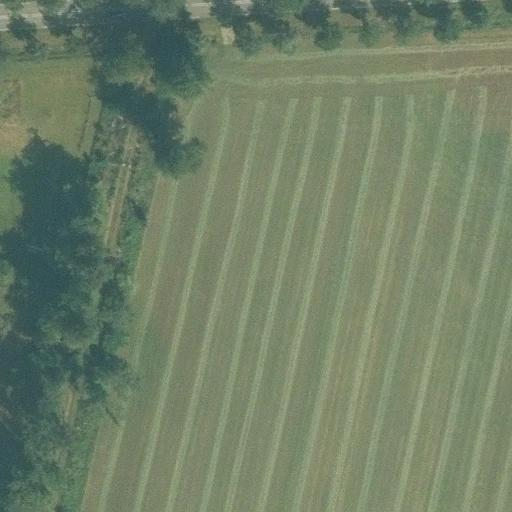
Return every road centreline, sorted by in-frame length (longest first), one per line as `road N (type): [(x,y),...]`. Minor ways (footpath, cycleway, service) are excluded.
road 1 (track): [(33,511),(138,10)]
road 2 (secondary): [(0,18),(308,0)]
